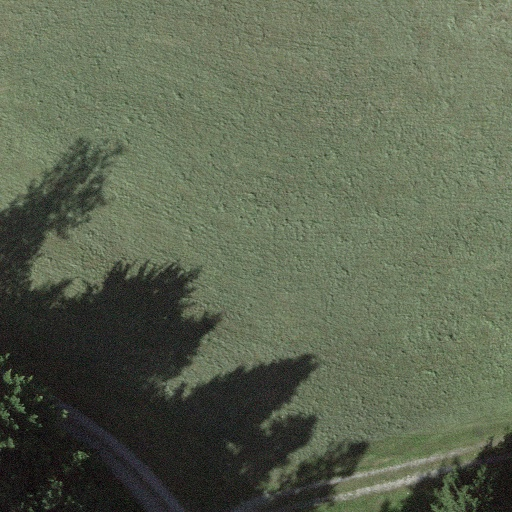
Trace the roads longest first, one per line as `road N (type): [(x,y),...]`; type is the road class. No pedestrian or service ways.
road 1 (track): [(302,511),(511,466)]
road 2 (track): [(168,511),(63,419),(0,388)]
